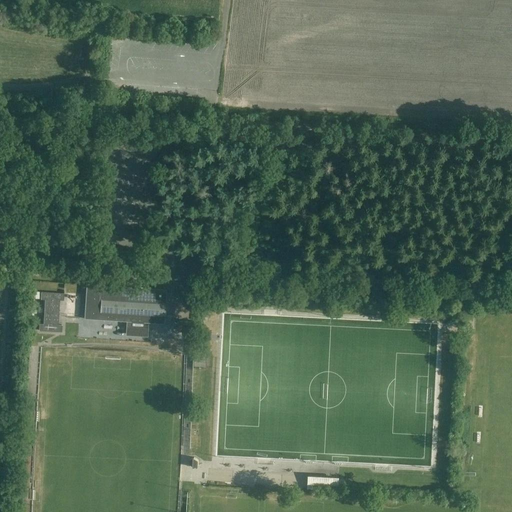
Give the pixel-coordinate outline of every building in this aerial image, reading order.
[(84,318),(164,323),(166,289),(86,284),(84,318)] [(41,298),(41,299),(45,299),(43,324),(39,323),(39,331),(56,332),(61,332),(61,325),(57,325),(59,299),(63,299),(63,298),(63,293),(56,293),(41,292),(31,291),(31,298),(41,298)] [(203,302),(202,314),(208,315),(209,302),(222,303),(222,297),(206,296),(206,302),(203,302)] [(71,299),(70,317),(82,318),(83,300),(71,299)] [(194,467),(198,465),(198,460),(194,457),(190,460),(189,465),(194,467)] [(339,478),(308,477),(308,486),(340,488),(339,478)]
